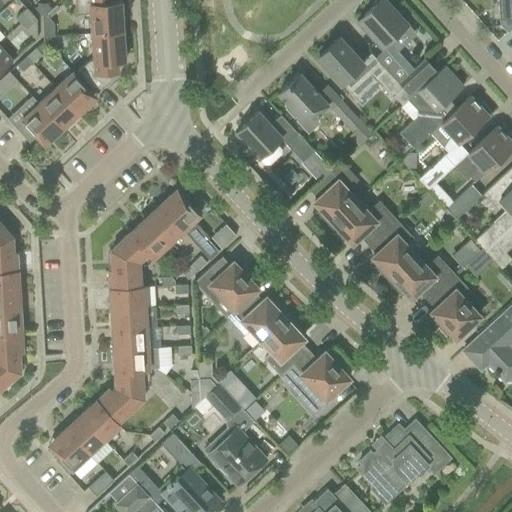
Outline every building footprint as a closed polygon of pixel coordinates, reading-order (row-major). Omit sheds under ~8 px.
[(75,0),(76,14),(88,13),(89,34),(122,32),(120,1),(112,2),(112,0),(75,0)] [(387,2),(389,0),(388,0),(375,0),(370,5),(372,6),(356,21),(381,47),(407,23),(387,2)] [(511,0),(497,0),(499,20),(511,18),(511,0)] [(40,4),(35,8),(42,17),(45,15),(51,9),(46,3),(40,4)] [(20,23),(31,14),(25,8),(14,17),(20,23)] [(35,21),(36,19),(31,14),(20,23),(35,40),(37,38),(35,21)] [(53,26),(43,26),(43,36),(50,36),(53,36),(53,26)] [(116,62),(124,62),(122,32),(89,34),(91,58),(77,72),(96,93),(110,81),(109,73),(117,73),(116,62)] [(318,49),(313,54),(327,68),(350,94),(372,74),(361,63),(360,61),(352,52),(338,38),(322,53),(318,49)] [(0,71),(13,60),(0,46),(0,71)] [(424,59),(410,72),(387,47),(375,58),(384,69),(402,88),(410,97),(437,72),(424,59)] [(32,63),(41,55),(35,48),(26,57),(32,63)] [(22,72),(32,63),(26,57),(16,66),(22,72)] [(441,106),(462,87),(443,66),(437,72),(410,97),(407,100),(417,110),(416,117),(399,133),(413,148),(430,133),(449,115),(441,106)] [(384,69),(375,77),(383,86),(382,86),(392,97),(393,96),(393,95),(402,88),(384,69)] [(0,95),(16,81),(8,71),(0,78),(0,95)] [(78,114),(95,98),(72,72),(54,88),(78,114)] [(328,105),(313,88),(299,74),(277,94),(288,105),(284,108),(293,118),(295,116),(298,119),(296,120),(308,133),(319,123),(314,119),(328,105)] [(61,129),(78,114),(54,88),(38,103),(61,129)] [(447,152),(418,179),(427,189),(453,166),(466,155),(468,152),(459,142),(469,132),(484,119),(486,120),(492,114),(481,102),(477,105),(469,96),(449,115),(438,125),(448,136),(442,146),(447,152)] [(353,133),(363,123),(340,100),(330,110),(353,133)] [(44,145),(61,129),(38,103),(13,126),(28,142),(36,136),(44,145)] [(281,137),(263,117),(258,112),(234,133),(263,165),(271,164),(281,154),(281,149),(275,142),(281,137)] [(468,152),(466,155),(476,166),(469,177),(474,182),(496,162),(511,148),(511,149),(511,136),(508,132),(504,135),(496,126),(481,140),(468,152)] [(301,162),(313,151),(295,132),(283,143),(301,162)] [(348,188),(357,179),(340,161),(312,187),(320,196),(313,202),(320,209),(317,212),(329,225),(358,199),(348,188)] [(511,169),(510,168),(511,166),(511,165),(482,193),(494,206),(497,202),(505,210),(474,239),(484,251),(511,224),(511,169)] [(454,219),(480,195),(470,185),(445,209),(454,219)] [(192,222),(200,215),(192,206),(184,197),(176,189),(159,205),(182,230),(200,250),(208,259),(218,251),(210,242),(209,242),(206,239),(208,237),(196,224),(194,225),(192,222)] [(193,189),(184,197),(192,206),(201,198),(193,189)] [(377,200),(368,209),(358,199),(329,225),(342,239),(345,236),(351,243),(362,233),(371,242),(395,219),(377,200)] [(167,244),(182,230),(159,205),(144,219),(167,244)] [(152,258),(167,244),(144,219),(129,233),(152,258)] [(405,242),(412,236),(395,219),(371,242),(379,251),(372,257),(378,264),(375,266),(388,280),(416,254),(405,242)] [(12,253),(11,237),(0,224),(0,272),(17,271),(16,253),(12,253)] [(511,224),(484,251),(493,260),(501,269),(511,259),(505,252),(511,245),(511,224)] [(151,259),(152,258),(129,233),(110,250),(111,270),(107,270),(108,289),(145,287),(144,286),(141,286),(139,262),(146,254),(151,259)] [(467,240),(454,252),(472,273),(486,262),(467,240)] [(436,255),(426,264),(416,254),(388,280),(401,294),(403,291),(410,298),(421,288),(429,297),(454,274),(436,255)] [(196,270),(205,262),(200,256),(190,264),(196,270)] [(203,273),(193,282),(212,303),(219,297),(232,311),(256,288),(250,282),(253,279),(242,266),(239,269),(232,262),(225,268),(217,260),(203,273)] [(186,279),(196,270),(190,264),(181,273),(186,279)] [(0,292),(18,292),(17,271),(0,272),(0,292)] [(466,300),(472,293),(454,274),(429,297),(437,305),(430,312),(437,319),(434,321),(445,334),(448,331),(455,338),(480,315),(466,300)] [(174,286),(174,285),(173,281),(171,276),(161,277),(161,287),(173,286),(174,286)] [(173,294),(187,293),(186,284),(174,285),(174,286),(173,286),(173,294)] [(110,309),(145,307),(145,287),(108,289),(110,309)] [(250,295),(257,289),(256,288),(232,311),(225,316),(224,317),(242,336),(249,330),(259,341),(287,315),(274,302),(271,304),(265,297),(258,304),(250,295)] [(0,313),(19,312),(18,292),(0,292),(0,313)] [(511,304),(462,350),(471,360),(474,357),(483,367),(487,363),(494,371),(493,372),(496,375),(497,374),(504,382),(505,380),(511,379),(511,378),(511,304)] [(175,314),(188,313),(187,305),(175,306),(175,314)] [(111,330),(146,328),(145,307),(110,309),(111,330)] [(0,333),(21,333),(19,312),(0,313),(0,333)] [(296,332),(299,329),(287,315),(259,341),(269,351),(263,357),(280,376),(304,354),(296,345),(303,338),(296,332)] [(176,334),(189,333),(189,325),(176,326),(176,334)] [(200,326),(195,331),(196,343),(207,333),(200,326)] [(112,350),(147,348),(146,328),(111,330),(112,350)] [(18,352),(22,352),(21,333),(0,333),(0,388),(19,372),(18,352)] [(178,355),(190,354),(190,346),(177,346),(178,355)] [(147,348),(112,350),(113,371),(147,369),(158,368),(158,366),(157,347),(147,348)] [(333,356),(330,359),(324,352),(312,363),(304,354),(280,376),(297,394),(309,383),(324,400),(348,378),(342,372),(345,369),(333,356)] [(200,372),(210,371),(209,355),(199,356),(200,372)] [(142,370),(147,370),(147,369),(113,371),(114,386),(110,390),(108,388),(95,400),(118,426),(120,425),(118,423),(144,399),(142,370)] [(209,379),(198,379),(198,380),(199,392),(199,400),(215,386),(209,379)] [(190,393),(199,392),(198,380),(189,380),(190,393)] [(240,407),(240,406),(218,383),(215,386),(199,400),(199,401),(192,407),(201,417),(212,407),(225,421),(240,407)] [(192,407),(199,401),(199,400),(199,392),(190,393),(191,409),(192,407)] [(103,440),(118,426),(95,400),(80,414),(103,440)] [(88,454),(103,440),(80,414),(65,428),(88,454)] [(168,429),(177,420),(171,414),(162,422),(168,429)] [(432,442),(433,440),(414,420),(403,430),(398,424),(381,439),(384,442),(372,453),(369,450),(358,461),(361,464),(356,468),(371,485),(368,488),(385,506),(425,467),(432,474),(448,459),(432,442)] [(266,458),(242,432),(235,425),(206,452),(237,486),(266,458)] [(154,442),(164,433),(158,427),(148,436),(154,442)] [(71,469),(88,454),(65,428),(47,444),(67,465),(62,469),(73,480),(78,476),(71,469)] [(191,471),(200,463),(172,434),(161,444),(179,464),(178,467),(177,468),(177,471),(177,475),(160,491),(179,511),(207,511),(219,502),(191,471)] [(127,466),(137,457),(131,451),(122,460),(127,466)] [(95,496),(113,480),(105,471),(87,487),(95,496)] [(163,511),(156,505),(128,474),(107,492),(117,503),(115,505),(122,511),(148,511),(155,506),(161,511),(163,511)] [(368,511),(357,499),(343,485),(332,495),(326,490),(313,502),(312,503),(316,508),(311,511),(368,511)]
